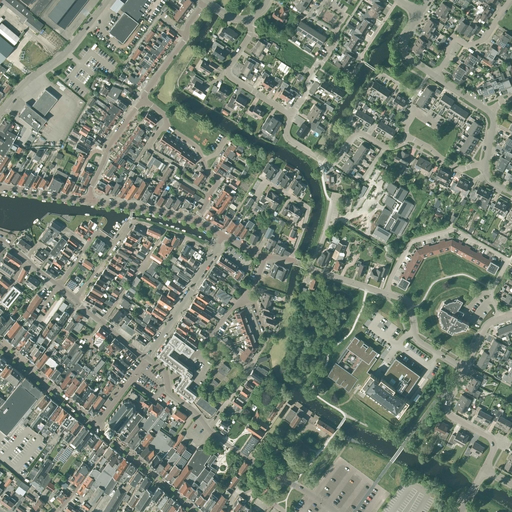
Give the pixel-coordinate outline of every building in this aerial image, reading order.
[(15,0),(2,0),(1,1),(21,17),(18,20),(23,24),(24,22),(37,32),(43,24),(31,14),(32,13),(15,0)] [(37,0),(34,4),(30,10),(37,16),(49,0),(37,0)] [(64,28),(86,0),(59,0),(48,15),(64,28)] [(114,0),(111,6),(114,8),(117,10),(124,1),(123,0),(114,0)] [(124,12),(136,21),(146,9),(142,6),(146,0),(126,0),(120,9),(124,12)] [(181,7),(187,12),(190,7),(181,0),(180,2),(183,4),(181,7)] [(303,11),(306,6),(296,0),(295,0),(294,2),(297,4),(296,7),(303,11)] [(372,7),(380,13),(383,8),(378,4),(380,1),(378,0),(373,0),(372,3),(374,4),(372,7)] [(442,3),(439,7),(447,13),(450,10),(452,12),(455,7),(448,2),(446,5),(442,3)] [(479,9),(482,11),(490,16),(493,11),(489,8),(490,6),(485,2),(483,6),(481,5),(479,9)] [(174,10),(183,17),(187,12),(181,7),(178,10),(173,6),(171,8),(174,10)] [(285,15),(288,10),(283,6),(280,11),(276,9),(272,16),(281,22),(286,15),(285,15)] [(364,14),(370,17),(371,14),(377,18),(380,13),(372,7),(370,10),(368,9),(364,14)] [(445,16),(447,13),(439,7),(436,12),(439,15),(438,18),(445,23),(448,18),(445,16)] [(183,17),(174,10),(172,11),(176,14),(173,17),(180,22),(183,17)] [(486,22),(490,16),(482,11),(480,14),(478,13),(475,18),(480,21),(482,19),(486,22)] [(123,43),(138,23),(136,21),(124,12),(108,32),(123,43)] [(361,23),(370,29),(373,24),(368,20),(370,17),(364,14),(361,19),(363,20),(361,23)] [(463,32),(464,33),(468,25),(463,22),(465,18),(462,16),(458,22),(460,23),(457,29),(463,33),(463,32)] [(429,19),(426,24),(435,30),(437,27),(439,28),(441,29),(444,25),(435,19),(433,21),(429,19)] [(299,35),(306,24),(301,21),(296,28),(299,30),(297,33),(299,35)] [(0,33),(13,45),(20,38),(1,22),(0,23),(0,33)] [(354,30),(359,34),(361,31),(366,34),(370,29),(361,23),(359,26),(357,25),(354,30)] [(306,35),(311,27),(306,24),(299,35),(302,36),(304,33),(306,35)] [(435,34),(433,33),(435,30),(426,24),(423,29),(426,31),(425,34),(434,40),(437,36),(435,35),(435,34)] [(469,26),(468,25),(464,33),(470,37),(474,31),(476,33),(480,27),(477,25),(475,29),(469,25),(469,26)] [(233,41),(237,34),(231,31),(231,30),(227,27),(225,30),(223,29),(219,35),(223,37),(224,36),(233,41)] [(309,41),(316,31),(311,27),(306,35),(309,36),(307,40),(309,41)] [(166,33),(172,37),(175,33),(170,29),(166,33)] [(354,30),(352,29),(349,33),(351,34),(351,35),(353,36),(351,39),(359,45),(362,40),(357,37),(359,34),(354,30)] [(317,41),(321,34),(316,31),(309,41),(312,43),(314,39),(317,41)] [(159,36),(163,39),(170,44),(173,40),(163,32),(161,34),(159,36)] [(499,38),(507,43),(508,40),(511,42),(511,41),(511,36),(509,34),(507,37),(506,36),(506,35),(504,34),(502,33),(499,38)] [(0,34),(0,62),(14,47),(0,34)] [(322,44),(326,37),(321,34),(317,41),(319,43),(317,46),(320,48),(322,44)] [(419,38),(416,43),(424,48),(426,45),(428,47),(432,42),(426,38),(424,41),(419,38)] [(503,50),(505,52),(508,47),(505,45),(507,43),(499,38),(496,43),(498,44),(497,44),(499,46),(500,45),(501,46),(500,48),(503,50)] [(170,44),(163,39),(161,42),(157,39),(156,41),(157,41),(166,49),(170,44)] [(359,45),(351,39),(349,43),(347,41),(343,46),(346,48),(349,50),(351,47),(356,50),(359,45)] [(258,40),(255,46),(263,50),(265,47),(268,49),(271,44),(265,40),(263,43),(258,40)] [(163,53),(166,49),(157,41),(155,44),(153,42),(151,44),(163,53)] [(221,59),(226,52),(220,49),(222,46),(215,41),(211,47),(215,49),(213,54),(221,59)] [(422,51),(424,48),(416,43),(412,48),(417,52),(416,54),(421,58),(425,53),(422,51)] [(160,58),(163,53),(156,48),(154,51),(147,45),(145,47),(153,53),(160,58)] [(261,53),(263,50),(255,46),(252,51),(256,54),(255,57),(261,61),(265,55),(261,53)] [(488,51),(495,55),(497,53),(500,55),(503,50),(500,48),(498,47),(496,49),(494,48),(495,48),(493,46),(492,47),(491,46),(488,51)] [(352,52),(349,50),(346,48),(343,53),(345,54),(343,58),(351,63),(355,58),(350,55),(352,52)] [(156,62),(160,58),(153,53),(151,56),(143,50),(142,52),(145,54),(149,57),(156,62)] [(490,59),(488,61),(494,65),(497,60),(493,58),(495,55),(488,51),(485,55),(486,56),(486,57),(488,58),(490,59)] [(472,54),(471,53),(468,58),(475,63),(478,64),(479,62),(480,62),(483,58),(478,54),(476,57),(474,56),(475,55),(473,54),(472,54)] [(153,67),(156,62),(149,57),(145,54),(144,57),(143,59),(153,67)] [(344,66),(348,68),(351,63),(343,58),(341,61),(337,58),(334,63),(336,64),(341,68),(342,66),(343,67),(344,66)] [(471,70),(473,72),(476,67),(473,65),(475,63),(468,58),(465,62),(466,63),(466,64),(468,65),(470,66),(468,68),(471,70)] [(149,71),(153,67),(143,59),(139,64),(143,66),(149,71)] [(247,60),(243,65),(251,70),(253,67),(256,69),(260,64),(253,60),(251,63),(247,60)] [(215,69),(217,66),(210,62),(208,65),(207,64),(203,61),(199,68),(208,74),(212,68),(215,69)] [(281,62),(277,67),(282,70),(281,70),(286,74),(290,68),(281,62)] [(250,73),(251,70),(243,65),(240,71),(245,73),(243,76),(250,80),(253,75),(250,73)] [(149,71),(143,66),(141,69),(137,66),(135,68),(139,71),(146,76),(149,71)] [(471,70),(468,68),(466,67),(464,69),(462,68),(463,67),(461,66),(460,67),(459,66),(456,70),(463,75),(465,73),(468,75),(471,70)] [(463,75),(456,70),(453,75),(454,76),(454,77),(456,78),(456,77),(458,78),(456,81),(461,84),(465,80),(464,79),(466,77),(463,75)] [(146,76),(139,71),(137,73),(134,71),(133,73),(136,75),(143,80),(146,76)] [(260,85),(265,88),(270,79),(267,77),(269,75),(264,72),(261,77),(264,79),(260,85)] [(121,73),(118,78),(123,81),(126,77),(121,73)] [(501,76),(506,88),(508,87),(508,88),(511,86),(508,78),(505,79),(503,73),(500,74),(501,76)] [(139,85),(143,80),(136,75),(134,78),(131,76),(129,79),(134,83),(135,82),(139,85)] [(194,76),(191,82),(194,84),(191,88),(194,90),(192,93),(198,96),(203,99),(206,95),(201,92),(204,87),(198,83),(201,80),(194,76)] [(273,81),(270,79),(265,88),(270,91),(273,85),(277,87),(281,80),(276,76),(273,81)] [(501,76),(493,79),(496,87),(498,86),(500,91),(504,89),(506,88),(501,76)] [(486,82),(485,83),(490,95),(492,94),(495,93),(493,88),(496,87),(493,79),(486,82)] [(328,83),(323,80),(320,86),(318,88),(318,89),(323,92),(328,83)] [(373,96),(375,93),(380,84),(375,81),(374,82),(372,80),(368,86),(371,88),(369,90),(372,91),(370,94),(373,96)] [(279,96),(283,99),(289,91),(286,89),(288,85),(283,81),(279,87),(283,89),(279,96)] [(0,90),(0,99),(4,94),(5,94),(12,86),(8,83),(2,92),(0,90)] [(333,87),(328,83),(323,92),(328,95),(329,93),(333,87)] [(490,95),(485,83),(483,84),(483,85),(479,86),(480,87),(477,88),(479,93),(482,92),(484,97),(488,96),(488,95),(490,95)] [(106,96),(111,89),(104,84),(99,92),(106,96)] [(380,84),(375,93),(380,96),(385,88),(380,84)] [(214,85),(211,90),(215,93),(214,95),(224,100),(226,97),(229,92),(220,86),(218,88),(216,87),(217,87),(214,85)] [(340,88),(335,85),(333,87),(329,93),(334,96),(340,88)] [(113,102),(116,97),(121,90),(113,86),(106,97),(113,102)] [(435,92),(427,87),(423,92),(431,98),(432,96),(434,93),(437,96),(439,93),(435,91),(435,92)] [(345,91),(340,88),(334,96),(340,100),(345,91)] [(385,88),(380,96),(385,99),(384,100),(387,102),(391,96),(388,94),(390,91),(385,88)] [(18,115),(37,131),(46,120),(47,120),(43,116),(57,99),(45,89),(31,107),(25,102),(25,103),(27,104),(18,115)] [(292,92),(289,91),(283,99),(288,102),(292,96),(295,98),(298,93),(293,90),(292,92)] [(431,98),(423,92),(420,98),(428,103),(431,99),(434,101),(435,99),(432,96),(431,98)] [(394,103),(397,105),(402,96),(398,94),(394,99),(392,97),(388,102),(393,106),(394,103)] [(449,97),(443,94),(438,102),(437,101),(435,105),(437,106),(439,103),(442,105),(443,105),(449,97)] [(242,108),(246,101),(238,95),(234,100),(231,98),(227,105),(233,109),(236,104),(242,108)] [(407,99),(402,96),(397,105),(400,106),(398,109),(403,112),(407,106),(404,105),(407,99)] [(127,105),(116,97),(113,102),(116,104),(123,110),(127,105)] [(454,101),(449,97),(443,105),(442,105),(440,108),(442,109),(445,106),(449,109),(453,103),(454,101)] [(428,103),(420,98),(416,103),(424,108),(423,109),(427,111),(428,109),(425,107),(428,103)] [(334,108),(325,102),(323,105),(332,111),(334,108)] [(114,108),(113,110),(119,115),(123,111),(112,103),(110,105),(114,108)] [(458,106),(453,103),(449,109),(447,111),(451,114),(449,117),(451,118),(454,115),(453,114),(458,106)] [(106,112),(116,119),(119,115),(113,110),(110,108),(109,108),(105,105),(103,108),(107,110),(106,112)] [(315,105),(311,111),(320,116),(322,112),(325,114),(328,109),(322,105),(320,108),(315,105)] [(353,117),(358,121),(365,109),(364,108),(362,112),(359,110),(361,106),(359,105),(357,109),(358,109),(353,117)] [(260,118),(263,112),(258,108),(255,106),(253,109),(250,107),(247,112),(253,116),(254,114),(260,118)] [(463,110),(458,106),(453,114),(454,115),(457,117),(454,120),(457,122),(459,119),(458,118),(463,110)] [(358,121),(363,124),(368,116),(364,113),(366,110),(365,109),(358,121)] [(468,113),(463,110),(458,118),(459,119),(462,121),(460,124),(462,125),(464,122),(463,121),(468,113)] [(108,117),(107,119),(113,124),(116,119),(106,112),(105,111),(103,113),(108,117)] [(317,120),(320,116),(311,111),(307,117),(312,120),(310,123),(316,127),(320,122),(317,120)] [(146,125),(153,115),(148,112),(143,118),(146,121),(144,124),(146,125)] [(153,115),(146,125),(148,127),(150,123),(153,126),(158,119),(153,115)] [(373,118),(368,116),(363,124),(369,127),(374,119),(375,120),(377,116),(375,115),(373,118)] [(103,123),(110,128),(113,124),(107,119),(103,117),(102,119),(105,121),(103,123)] [(273,134),(281,122),(272,117),(269,123),(265,121),(261,128),(265,130),(265,129),(273,134)] [(375,129),(380,132),(387,121),(386,120),(384,123),(381,121),(383,118),(381,117),(379,120),(380,121),(375,129)] [(475,120),(471,117),(470,119),(473,122),(471,125),(471,126),(479,131),(482,126),(474,121),(475,120)] [(5,118),(0,124),(0,125),(10,132),(10,131),(12,129),(11,127),(13,124),(12,124),(13,123),(5,118)] [(102,125),(100,128),(107,133),(110,128),(103,123),(100,121),(99,123),(102,125)] [(380,132),(386,136),(391,127),(386,125),(388,121),(387,121),(380,132)] [(314,131),(317,127),(310,123),(308,126),(303,123),(301,126),(301,127),(297,133),(304,138),(310,128),(314,131)] [(471,125),(468,123),(466,125),(470,127),(467,131),(470,133),(475,137),(475,136),(479,131),(471,126),(471,125)] [(0,125),(0,154),(3,156),(12,143),(17,135),(10,131),(10,132),(0,125)] [(107,133),(100,128),(97,125),(95,127),(99,130),(97,132),(104,137),(107,133)] [(142,134),(145,131),(138,126),(134,131),(141,136),(142,134)] [(82,127),(81,128),(79,132),(85,136),(88,132),(82,127)] [(395,130),(391,127),(386,136),(391,139),(396,131),(397,132),(399,128),(397,127),(395,130)] [(78,137),(80,134),(80,133),(73,129),(71,133),(78,137)] [(139,142),(141,140),(143,137),(141,136),(134,131),(131,136),(139,142)] [(475,137),(470,133),(468,138),(464,135),(463,138),(466,140),(467,139),(475,144),(479,139),(475,136),(475,137)] [(162,147),(168,138),(164,134),(159,141),(162,143),(160,146),(162,147)] [(83,142),(90,147),(93,142),(92,141),(86,138),(82,135),(79,139),(83,142)] [(103,142),(99,139),(96,137),(94,138),(88,135),(86,138),(92,141),(93,140),(99,146),(103,142)] [(68,142),(74,145),(77,140),(69,136),(68,139),(70,140),(68,142)] [(143,145),(139,142),(131,136),(127,141),(132,145),(133,144),(134,143),(141,148),(143,145)] [(168,138),(162,147),(163,149),(166,145),(169,148),(173,141),(168,138)] [(475,144),(467,139),(466,140),(464,143),(461,141),(459,143),(463,145),(463,144),(472,149),(475,144)] [(130,148),(132,145),(127,141),(124,145),(129,149),(132,152),(133,150),(130,148)] [(173,141),(169,148),(172,150),(170,153),(171,154),(178,144),(173,141)] [(236,145),(233,143),(231,142),(227,147),(233,151),(232,151),(239,155),(241,152),(234,148),(236,145)] [(511,146),(505,142),(504,144),(502,148),(507,150),(505,154),(506,154),(511,157),(511,152),(511,149),(511,146)] [(12,143),(3,156),(0,161),(0,174),(11,158),(18,146),(12,143)] [(79,151),(85,154),(88,150),(77,144),(74,148),(79,151)] [(178,144),(171,154),(173,155),(175,152),(178,154),(182,149),(183,148),(178,144)] [(362,144),(358,149),(369,157),(370,156),(367,153),(369,150),(372,152),(374,150),(370,148),(369,149),(362,144)] [(472,149),(463,144),(463,145),(461,148),(457,146),(456,148),(460,150),(460,149),(468,154),(472,149)] [(132,152),(129,149),(124,145),(121,150),(126,154),(128,151),(131,153),(130,154),(132,156),(131,158),(134,160),(137,155),(134,153),(132,152)] [(224,153),(229,156),(236,161),(237,159),(235,157),(230,154),(232,151),(233,151),(227,147),(224,153)] [(182,149),(178,154),(178,155),(181,158),(178,161),(180,162),(187,152),(182,149)] [(369,157),(358,149),(355,154),(366,162),(367,161),(363,159),(365,156),(369,158),(369,157)] [(125,156),(125,157),(124,156),(126,154),(121,150),(117,154),(126,161),(131,164),(133,162),(125,156)] [(145,162),(151,153),(146,151),(144,155),(143,154),(141,157),(142,158),(141,160),(145,162)] [(407,165),(411,158),(407,157),(408,154),(402,151),(401,153),(398,152),(395,158),(402,162),(401,163),(407,165)] [(187,152),(180,162),(182,163),(184,160),(186,161),(183,164),(185,166),(192,156),(187,152)] [(84,157),(85,155),(80,153),(79,155),(77,160),(82,162),(85,157),(84,157)] [(220,159),(230,165),(231,163),(227,160),(229,156),(224,153),(220,159)] [(17,172),(11,182),(16,184),(22,175),(20,173),(24,167),(24,168),(29,159),(31,157),(27,154),(18,169),(17,172)] [(126,161),(117,154),(113,159),(122,166),(126,161)] [(366,162),(355,154),(351,159),(357,164),(359,165),(362,161),(365,163),(366,162)] [(511,157),(506,154),(505,158),(501,156),(500,160),(499,162),(510,168),(511,165),(508,164),(510,161),(511,161),(511,157)] [(197,159),(192,156),(185,166),(187,167),(189,163),(192,166),(197,159)] [(421,170),(426,160),(420,157),(418,160),(415,159),(411,167),(415,169),(416,167),(421,170)] [(357,164),(351,159),(349,158),(345,163),(357,171),(358,170),(354,168),(357,164)] [(216,164),(226,171),(230,165),(220,159),(216,164)] [(10,160),(6,166),(0,175),(0,180),(2,182),(7,174),(4,172),(8,167),(9,167),(12,162),(10,160)] [(426,160),(421,170),(425,172),(424,174),(429,177),(434,168),(430,167),(432,163),(426,160)] [(121,166),(114,162),(113,164),(111,163),(104,173),(110,177),(117,167),(119,168),(121,166)] [(268,162),(263,171),(266,173),(265,176),(271,179),(277,170),(271,166),(272,165),(268,162)] [(509,170),(510,168),(499,162),(498,163),(496,167),(504,171),(506,168),(509,170)] [(165,171),(170,174),(173,169),(171,168),(172,167),(176,169),(177,167),(173,164),(173,165),(170,163),(165,171)] [(356,172),(357,171),(345,163),(342,168),(350,174),(349,175),(353,177),(354,175),(351,173),(353,170),(356,172)] [(227,177),(230,173),(226,171),(216,164),(213,170),(226,179),(227,177)] [(399,177),(403,179),(409,168),(405,166),(399,177)] [(30,186),(31,185),(37,174),(41,168),(38,167),(33,173),(31,172),(27,179),(24,184),(24,185),(30,187),(30,186)] [(10,183),(17,172),(18,169),(16,168),(15,171),(11,169),(4,181),(10,183)] [(24,184),(27,179),(24,177),(29,169),(27,168),(22,176),(17,184),(23,186),(24,184)] [(79,183),(81,183),(86,185),(92,172),(84,168),(79,178),(81,179),(79,183)] [(438,177),(441,179),(445,170),(440,168),(438,173),(434,171),(431,178),(436,181),(438,177)] [(68,175),(57,169),(55,172),(66,178),(68,175)] [(282,171),(277,179),(281,182),(279,184),(286,188),(291,178),(286,175),(288,171),(285,169),(284,172),(282,171)] [(334,170),(333,171),(331,174),(326,174),(327,182),(329,182),(329,184),(330,185),(333,185),(334,184),(334,179),(337,179),(340,174),(334,170)] [(450,173),(445,170),(441,179),(443,180),(442,184),(447,187),(451,180),(447,178),(450,173)] [(40,176),(37,174),(31,185),(30,186),(37,189),(38,186),(45,174),(46,173),(43,171),(40,176)] [(165,171),(161,179),(165,181),(170,174),(165,171)] [(195,173),(193,174),(203,181),(207,176),(200,172),(198,175),(195,173)] [(48,175),(45,174),(38,186),(44,189),(49,181),(45,179),(48,175)] [(200,186),(203,181),(193,174),(192,176),(195,178),(193,182),(200,186)] [(53,188),(59,192),(64,182),(53,177),(47,188),(52,190),(53,188)] [(128,177),(125,182),(122,186),(129,189),(134,181),(128,177)] [(228,185),(235,189),(241,180),(238,178),(235,183),(231,181),(228,185)] [(457,188),(460,189),(465,181),(460,178),(457,183),(453,182),(450,188),(456,191),(457,188)] [(68,179),(61,190),(68,193),(74,182),(68,179)] [(153,191),(159,194),(162,189),(161,188),(165,181),(161,179),(153,191)] [(299,182),(299,181),(295,179),(290,187),(294,190),(292,192),(299,196),(305,186),(299,182)] [(107,185),(99,180),(97,183),(94,189),(101,193),(102,192),(108,194),(113,186),(108,183),(107,185)] [(139,200),(148,183),(143,180),(133,196),(139,200)] [(134,192),(135,192),(138,187),(140,183),(135,181),(133,184),(124,197),(129,199),(134,192)] [(469,183),(465,181),(460,189),(463,191),(461,193),(466,196),(470,190),(467,189),(469,183)] [(115,196),(121,185),(116,182),(110,193),(115,196)] [(404,217),(412,204),(405,199),(404,201),(402,200),(407,191),(400,187),(399,188),(396,187),(397,186),(390,182),(386,189),(388,190),(389,191),(388,193),(389,194),(384,202),(387,204),(385,207),(387,208),(383,214),(382,213),(375,224),(377,226),(374,232),(387,240),(391,233),(390,232),(391,230),(398,234),(405,221),(401,218),(402,216),(404,217)] [(81,183),(80,185),(76,194),(81,195),(86,185),(81,183)] [(71,193),(76,194),(80,185),(76,184),(71,193)] [(223,187),(221,190),(227,194),(232,187),(226,184),(223,188),(223,187)] [(184,185),(181,190),(187,194),(190,189),(184,185)] [(165,190),(156,203),(162,207),(166,199),(163,197),(170,187),(167,186),(165,190)] [(364,186),(358,196),(361,197),(367,188),(364,186)] [(477,197),(480,198),(484,189),(479,186),(476,192),(473,190),(469,197),(474,200),(477,197)] [(151,189),(148,187),(141,199),(146,202),(154,189),(152,187),(151,189)] [(490,192),(484,189),(480,198),(482,200),(481,204),(482,205),(481,206),(486,209),(489,204),(488,204),(490,200),(487,198),(490,192)] [(220,193),(219,194),(224,198),(227,194),(221,190),(219,192),(220,193)] [(156,199),(159,194),(153,191),(147,202),(154,205),(157,200),(156,199)] [(270,201),(274,194),(271,192),(271,193),(268,191),(265,196),(263,195),(263,194),(259,201),(264,203),(266,199),(270,201)] [(229,202),(232,204),(237,196),(230,192),(225,199),(229,202)] [(165,205),(170,208),(175,200),(177,197),(172,194),(171,195),(170,196),(165,205)] [(274,194),(270,201),(273,204),(271,207),(276,210),(279,204),(276,203),(279,198),(277,197),(278,196),(274,194)] [(177,210),(185,198),(182,197),(180,200),(178,198),(172,207),(177,210)] [(191,198),(190,201),(186,199),(181,208),(189,213),(192,208),(193,208),(195,205),(194,204),(196,201),(194,200),(191,198)] [(229,202),(225,199),(216,212),(220,214),(229,202)] [(495,208),(498,210),(503,201),(498,199),(495,204),(492,202),(489,208),(494,211),(495,208)] [(507,204),(503,201),(498,210),(501,211),(499,214),(505,217),(508,211),(505,209),(507,204)] [(216,210),(219,206),(213,202),(211,204),(212,205),(211,206),(216,210)] [(291,215),(296,207),(292,205),(290,204),(287,209),(284,208),(281,213),(285,216),(287,212),(291,215)] [(296,207),(291,215),(295,217),(293,220),(297,223),(301,218),(298,216),(301,211),(299,210),(299,209),(296,207)] [(209,221),(213,214),(214,214),(214,213),(209,210),(209,211),(204,218),(209,221)] [(209,221),(219,226),(224,228),(230,218),(226,215),(225,215),(224,214),(221,219),(213,214),(209,221)] [(232,220),(226,229),(232,233),(241,219),(235,215),(232,220)] [(360,230),(363,224),(349,216),(346,222),(360,230)] [(53,222),(52,221),(51,223),(50,225),(49,226),(58,233),(63,226),(55,220),(53,222)] [(90,220),(86,225),(91,228),(94,222),(90,220)] [(238,236),(247,222),(244,220),(242,223),(240,222),(233,233),(238,236)] [(247,222),(238,236),(243,239),(249,229),(250,230),(254,223),(249,220),(247,222)] [(79,227),(88,232),(91,228),(86,225),(82,222),(79,227)] [(135,225),(132,231),(139,235),(142,237),(143,237),(146,238),(147,237),(143,235),(146,231),(143,229),(142,230),(135,225)] [(44,232),(53,239),(55,236),(51,234),(53,231),(48,227),(44,232)] [(74,232),(82,237),(85,232),(78,227),(74,232)] [(156,237),(158,238),(161,232),(150,227),(148,228),(146,232),(153,235),(156,237)] [(248,241),(255,244),(258,235),(254,233),(256,229),(252,228),(250,233),(251,233),(248,241)] [(131,231),(127,237),(140,244),(141,241),(137,239),(139,236),(131,231)] [(51,241),(53,239),(44,232),(40,238),(46,242),(48,239),(51,241)] [(269,237),(264,247),(271,250),(276,240),(272,239),(274,235),(271,234),(269,237)] [(499,234),(495,242),(505,246),(508,238),(499,234)] [(21,247),(29,237),(27,235),(25,237),(24,237),(23,237),(21,239),(21,238),(16,244),(21,247)] [(175,235),(171,242),(170,244),(177,247),(182,239),(175,235)] [(171,239),(165,236),(162,242),(163,242),(157,251),(166,258),(173,246),(168,244),(171,239)] [(29,237),(21,247),(26,251),(30,246),(28,244),(32,239),(29,237)] [(55,257),(57,253),(59,251),(61,249),(63,246),(66,242),(67,241),(66,241),(61,237),(49,252),(50,253),(55,257)] [(70,237),(67,241),(70,244),(75,247),(78,243),(73,240),(73,239),(70,237)] [(134,241),(127,237),(123,243),(135,249),(136,246),(135,246),(137,243),(134,241)] [(100,241),(96,238),(92,245),(96,248),(95,249),(99,251),(99,250),(103,253),(108,246),(104,243),(101,240),(100,241)] [(423,258),(436,254),(451,249),(495,274),(499,265),(494,262),(494,261),(492,259),(489,258),(488,260),(482,256),(482,254),(477,251),(476,253),(469,249),(470,248),(465,245),(464,246),(461,244),(462,243),(459,241),(458,243),(452,240),(445,241),(445,240),(439,241),(439,243),(429,246),(429,244),(423,246),(423,248),(417,250),(413,256),(412,255),(410,258),(412,259),(410,262),(408,261),(406,266),(407,267),(403,274),(402,273),(399,278),(400,279),(397,285),(406,289),(423,258)] [(75,248),(66,242),(63,246),(72,252),(75,248)] [(339,242),(336,249),(332,257),(338,259),(334,268),(340,271),(344,263),(341,262),(344,257),(339,255),(340,251),(343,253),(346,245),(339,242)] [(123,243),(120,248),(131,253),(133,248),(123,243)] [(195,251),(190,248),(191,247),(186,244),(181,253),(186,255),(187,253),(192,256),(200,261),(204,256),(203,255),(205,252),(200,249),(198,252),(195,251)] [(139,250),(145,254),(146,254),(149,249),(142,245),(139,250)] [(59,251),(68,257),(72,252),(66,249),(64,248),(62,250),(61,249),(59,251)] [(124,258),(130,262),(132,259),(128,257),(129,254),(119,248),(116,253),(124,258)] [(32,257),(40,263),(47,254),(48,255),(50,253),(49,252),(44,249),(43,251),(41,250),(40,251),(37,250),(32,257)] [(142,259),(145,254),(139,250),(136,255),(142,259)] [(326,254),(323,253),(318,262),(325,265),(326,261),(329,262),(333,253),(327,250),(326,254)] [(68,257),(59,251),(57,253),(59,255),(57,257),(64,262),(68,257)] [(22,262),(7,252),(4,256),(19,266),(22,262)] [(124,258),(116,253),(112,258),(122,263),(122,264),(123,265),(122,265),(125,266),(127,262),(123,260),(124,258)] [(187,262),(191,264),(196,268),(200,261),(192,256),(187,253),(186,255),(181,253),(179,256),(182,259),(187,262)] [(221,255),(218,259),(216,263),(229,271),(233,274),(237,267),(238,266),(221,255)] [(154,259),(160,265),(163,261),(157,256),(154,259)] [(187,262),(182,259),(179,256),(176,261),(180,263),(183,265),(188,268),(189,267),(186,264),(187,262)] [(52,262),(60,268),(64,263),(57,258),(56,259),(55,258),(52,262)] [(109,263),(119,270),(122,265),(123,265),(122,264),(112,258),(109,263)] [(9,280),(10,278),(17,269),(3,259),(0,263),(0,270),(5,274),(4,276),(9,280)] [(93,264),(85,259),(82,264),(90,269),(93,264)] [(363,275),(367,266),(361,264),(362,262),(358,260),(356,266),(359,267),(357,273),(363,275)] [(55,265),(52,263),(49,267),(48,266),(45,271),(55,278),(58,273),(60,269),(55,265)] [(109,263),(105,269),(111,272),(116,276),(118,273),(124,276),(125,274),(119,270),(109,263)] [(280,266),(274,263),(270,275),(284,280),(288,269),(282,266),(282,267),(280,266)] [(183,271),(180,269),(173,264),(171,267),(172,269),(174,270),(176,270),(178,272),(176,274),(187,281),(190,276),(183,271)] [(180,269),(183,271),(190,276),(193,272),(183,265),(180,269)] [(222,271),(214,266),(209,272),(222,280),(227,273),(223,270),(222,271)] [(382,271),(377,269),(376,271),(371,270),(369,275),(374,277),(374,279),(381,281),(383,276),(386,277),(389,268),(383,266),(382,271)] [(228,272),(233,276),(239,280),(245,273),(241,270),(237,267),(233,274),(229,271),(228,272)] [(17,280),(21,283),(26,274),(27,271),(23,268),(17,280)] [(111,272),(105,269),(101,274),(108,278),(112,281),(116,275),(114,275),(111,272)] [(161,282),(157,279),(154,277),(150,275),(146,272),(145,271),(143,274),(143,273),(140,277),(154,287),(157,284),(159,285),(161,282)] [(0,283),(3,286),(6,288),(11,282),(9,280),(4,276),(0,272),(0,283)] [(205,279),(214,284),(216,281),(218,283),(220,280),(209,273),(205,279)] [(26,274),(21,283),(22,284),(25,286),(26,284),(34,289),(39,281),(35,278),(34,279),(29,275),(28,276),(26,274)] [(183,288),(186,283),(173,274),(172,276),(177,280),(175,282),(183,288)] [(100,275),(97,279),(101,282),(105,284),(107,285),(110,281),(100,275)] [(74,279),(70,277),(65,285),(71,289),(71,290),(73,289),(78,282),(80,279),(76,276),(74,279)] [(140,278),(136,276),(131,283),(135,286),(140,278)] [(313,290),(317,280),(312,278),(310,283),(309,286),(309,289),(313,290)] [(104,291),(107,285),(105,284),(101,282),(97,279),(94,284),(104,291)] [(214,284),(205,279),(199,288),(206,293),(208,294),(209,294),(211,292),(211,290),(208,289),(210,286),(214,289),(216,286),(214,284)] [(178,294),(182,288),(170,280),(167,286),(178,294)] [(138,289),(131,284),(128,289),(135,294),(138,289)] [(0,308),(18,287),(15,285),(10,290),(9,290),(1,301),(0,301),(0,308)] [(104,291),(93,285),(90,290),(101,296),(104,291)] [(231,286),(227,293),(231,296),(235,289),(231,286)] [(18,287),(0,308),(0,315),(21,290),(18,287)] [(225,304),(226,303),(231,296),(227,293),(224,291),(220,288),(215,295),(219,298),(220,297),(224,301),(223,303),(225,304)] [(119,292),(114,289),(111,294),(116,297),(119,292)] [(86,296),(101,304),(103,301),(109,305),(111,303),(90,290),(86,296)] [(134,294),(128,290),(124,296),(130,300),(134,294)] [(174,301),(177,296),(170,290),(167,293),(164,291),(163,293),(174,301)] [(206,297),(199,292),(195,297),(206,304),(208,301),(209,302),(211,299),(206,296),(206,297)] [(261,297),(274,301),(274,300),(276,300),(276,297),(276,296),(274,295),(264,292),(263,295),(262,295),(261,297)] [(29,316),(32,311),(42,297),(37,293),(30,303),(26,309),(27,309),(22,315),(27,319),(29,316)] [(113,303),(114,301),(115,300),(114,300),(116,298),(109,294),(107,296),(110,297),(108,301),(111,303),(113,303)] [(157,301),(169,308),(174,301),(161,294),(157,301)] [(511,295),(508,294),(506,298),(502,296),(500,301),(504,303),(505,301),(511,304),(511,295)] [(101,304),(86,296),(83,301),(93,307),(92,309),(95,311),(95,310),(96,308),(101,310),(104,305),(101,304)] [(195,297),(192,303),(203,310),(206,304),(195,297)] [(274,302),(274,301),(261,297),(261,299),(262,299),(261,302),(270,305),(272,302),(274,302)] [(466,328),(469,323),(463,319),(462,320),(461,319),(462,317),(460,315),(461,314),(462,315),(463,313),(458,310),(459,308),(463,301),(457,298),(456,301),(454,301),(448,302),(448,303),(447,304),(444,302),(438,313),(441,314),(441,316),(440,316),(442,322),(443,322),(443,324),(442,326),(453,332),(454,330),(456,329),(456,330),(462,328),(464,327),(466,328)] [(152,307),(152,306),(165,315),(169,309),(158,302),(155,305),(154,304),(153,304),(150,302),(150,301),(147,299),(145,302),(152,307)] [(271,306),(270,305),(261,302),(259,308),(263,310),(269,311),(271,306)] [(211,316),(210,315),(211,312),(206,308),(204,311),(192,303),(188,308),(208,321),(211,316)] [(226,310),(220,306),(217,310),(224,314),(226,310)] [(147,312),(150,314),(161,321),(165,315),(154,308),(152,311),(147,308),(145,311),(147,312)] [(112,318),(118,323),(122,317),(124,319),(128,313),(123,309),(121,312),(118,310),(112,318)] [(273,313),(269,311),(263,310),(261,315),(266,317),(271,319),(273,313)] [(57,321),(61,324),(68,314),(64,311),(61,316),(59,314),(57,318),(58,319),(57,321)] [(196,318),(186,311),(183,317),(193,323),(195,320),(204,326),(207,322),(197,315),(196,318)] [(85,321),(87,318),(83,316),(76,312),(73,317),(79,321),(81,318),(85,321)] [(161,321),(150,314),(147,312),(142,320),(147,323),(151,326),(150,327),(155,330),(161,321)] [(231,319),(232,321),(241,318),(239,312),(234,313),(236,318),(233,319),(233,318),(231,319)] [(0,333),(2,335),(16,318),(11,313),(9,315),(6,319),(0,326),(0,333)] [(5,318),(1,315),(0,315),(0,326),(6,319),(9,315),(8,314),(5,318)] [(26,320),(21,315),(4,336),(10,342),(13,338),(26,320)] [(13,338),(10,342),(15,346),(27,329),(34,319),(29,316),(27,319),(26,320),(13,338)] [(144,328),(152,334),(154,331),(136,317),(135,319),(135,320),(144,327),(144,328)] [(183,317),(179,322),(189,329),(189,330),(192,332),(193,330),(190,327),(192,323),(183,317)] [(276,321),(271,319),(266,317),(264,323),(274,327),(276,321)] [(69,322),(65,328),(63,327),(61,330),(66,334),(68,331),(69,332),(72,328),(78,332),(83,325),(72,318),(69,322)] [(54,323),(50,321),(42,333),(46,336),(54,323)] [(61,324),(57,321),(49,333),(49,334),(53,336),(61,325),(61,324)] [(237,331),(249,327),(248,322),(239,325),(240,328),(236,329),(237,331)] [(15,347),(19,350),(33,330),(35,329),(37,325),(33,323),(28,330),(23,337),(15,347)] [(39,332),(44,326),(39,323),(37,325),(35,329),(39,332)] [(194,340),(195,338),(190,335),(187,333),(189,330),(189,329),(179,323),(176,328),(194,340)] [(134,329),(148,340),(152,335),(137,324),(134,329)] [(508,335),(504,326),(497,329),(501,338),(505,336),(507,340),(509,339),(508,335)] [(108,333),(100,327),(95,333),(99,336),(93,343),(98,347),(105,338),(104,337),(108,333)] [(204,332),(198,327),(197,329),(198,330),(196,332),(204,338),(207,334),(209,331),(206,329),(204,332)] [(243,335),(244,335),(251,332),(249,327),(237,331),(232,333),(233,335),(238,334),(242,332),(243,335)] [(35,330),(35,331),(33,330),(19,350),(24,354),(34,340),(31,338),(37,331),(35,330)] [(168,353),(174,345),(176,346),(175,348),(180,352),(182,351),(188,356),(197,345),(188,338),(186,340),(184,338),(185,336),(177,330),(175,330),(168,340),(166,339),(157,352),(158,353),(156,355),(166,362),(165,363),(178,373),(184,365),(168,353)] [(241,341),(245,340),(254,337),(252,332),(251,332),(244,335),(245,338),(240,339),(241,341)] [(44,339),(30,359),(34,363),(53,336),(49,334),(45,340),(44,339)] [(71,344),(75,339),(69,334),(65,339),(66,340),(62,345),(66,348),(70,343),(71,344)] [(139,334),(135,339),(144,345),(148,340),(139,334)] [(25,355),(30,359),(44,339),(43,339),(44,338),(40,335),(25,355)] [(378,352),(355,335),(346,347),(336,362),(335,362),(326,374),(349,391),(353,386),(355,388),(359,383),(362,386),(361,387),(362,388),(398,414),(399,415),(410,401),(404,397),(420,374),(396,357),(385,372),(382,376),(380,379),(371,373),(370,374),(367,372),(377,358),(374,356),(378,352)] [(62,339),(59,337),(57,336),(54,340),(45,352),(36,364),(40,368),(55,349),(59,344),(58,344),(62,339)] [(245,340),(247,345),(248,345),(256,342),(254,337),(245,340)] [(115,338),(110,343),(120,351),(123,348),(126,351),(123,355),(132,362),(136,356),(128,349),(124,346),(115,338)] [(80,345),(54,381),(58,385),(71,368),(71,367),(73,364),(72,363),(73,362),(74,363),(88,343),(84,340),(80,345)] [(494,340),(490,346),(499,350),(501,346),(504,348),(505,346),(494,340)] [(106,343),(104,341),(98,348),(100,350),(106,343)] [(48,376),(54,381),(80,345),(75,342),(69,350),(70,351),(66,356),(65,354),(60,360),(61,360),(48,376)] [(98,347),(93,343),(92,346),(94,348),(92,350),(89,349),(88,356),(91,356),(92,351),(94,352),(96,349),(98,347)] [(113,353),(116,349),(110,345),(104,352),(109,356),(112,352),(113,353)] [(252,356),(254,351),(248,347),(247,346),(244,351),(252,356)] [(492,355),(490,357),(494,359),(497,353),(501,355),(502,352),(499,350),(490,346),(487,353),(492,355)] [(248,362),(252,356),(244,351),(238,347),(237,349),(239,351),(240,350),(242,352),(239,356),(248,362)] [(45,372),(52,364),(55,360),(51,357),(52,356),(52,357),(58,350),(56,348),(55,349),(40,368),(45,372)] [(488,361),(490,357),(492,355),(487,353),(484,351),(480,357),(488,361)] [(128,368),(132,362),(123,356),(121,358),(117,356),(115,358),(128,368)] [(91,382),(91,381),(97,373),(99,370),(103,373),(104,370),(101,368),(106,361),(101,357),(94,365),(95,366),(71,396),(76,400),(89,383),(91,384),(93,381),(92,381),(91,382)] [(492,363),(488,361),(480,357),(477,364),(485,368),(487,364),(491,366),(492,363)] [(110,364),(114,367),(122,374),(126,369),(114,360),(110,364)] [(52,364),(45,372),(48,376),(58,363),(56,362),(54,364),(55,364),(54,365),(52,364)] [(71,382),(83,367),(77,362),(59,385),(64,390),(70,382),(71,382)] [(0,382),(12,367),(8,363),(0,373),(0,382)] [(224,375),(230,368),(223,363),(217,370),(224,375)] [(10,381),(18,371),(12,367),(1,382),(4,385),(8,380),(7,380),(7,379),(10,381)] [(65,390),(70,395),(77,385),(78,385),(84,378),(89,372),(83,367),(71,382),(65,390)] [(122,374),(114,367),(111,370),(119,378),(122,374)] [(190,402),(196,394),(185,386),(191,378),(189,376),(192,372),(187,368),(187,367),(181,375),(172,387),(181,394),(180,395),(190,402)] [(259,374),(253,370),(249,374),(260,382),(265,374),(266,374),(268,371),(262,368),(260,371),(259,374)] [(18,371),(10,381),(13,383),(11,385),(10,384),(5,390),(9,393),(15,385),(16,385),(23,375),(19,372),(18,371)] [(115,384),(119,378),(110,371),(106,376),(115,384)] [(511,380),(511,372),(510,372),(508,375),(504,374),(502,378),(508,382),(509,379),(511,380)] [(471,376),(468,381),(478,386),(479,383),(483,385),(486,379),(479,375),(477,379),(471,376)] [(0,429),(6,435),(14,426),(43,392),(25,377),(5,401),(0,397),(0,429)] [(105,386),(111,390),(115,384),(109,380),(105,386)] [(245,387),(244,388),(250,392),(252,394),(255,390),(252,388),(253,386),(247,381),(244,386),(245,387)] [(476,389),(478,386),(468,381),(465,387),(471,390),(469,393),(477,397),(479,391),(476,389)] [(82,405),(87,409),(97,395),(93,392),(94,391),(95,392),(98,388),(101,384),(99,382),(82,405)] [(77,401),(82,405),(93,389),(89,385),(77,401)] [(101,389),(108,394),(111,390),(105,386),(104,388),(103,387),(101,389)] [(244,388),(243,387),(240,392),(242,393),(240,396),(238,395),(236,398),(242,403),(244,400),(245,401),(248,397),(247,396),(250,392),(244,388)] [(108,394),(101,389),(100,391),(98,394),(99,395),(88,410),(93,414),(105,398),(104,398),(108,394)] [(148,408),(152,403),(147,399),(143,396),(140,400),(136,397),(138,393),(132,389),(127,395),(144,407),(145,405),(148,408)] [(286,397),(280,392),(279,393),(280,393),(273,403),(279,407),(286,397)] [(42,408),(50,398),(45,394),(34,408),(35,410),(36,408),(40,411),(42,408)] [(462,394),(458,401),(468,406),(470,401),(472,402),(475,398),(467,394),(466,397),(462,394)] [(195,402),(212,415),(217,408),(200,395),(195,402)] [(46,419),(52,412),(58,404),(51,398),(43,409),(40,411),(38,414),(29,427),(38,433),(41,429),(41,428),(47,420),(46,419)] [(238,406),(237,407),(235,409),(240,412),(242,409),(240,408),(243,404),(234,398),(232,402),(238,406)] [(124,440),(143,415),(142,415),(138,412),(136,414),(134,413),(136,411),(135,404),(129,400),(124,400),(122,401),(107,420),(108,421),(107,421),(108,422),(104,427),(110,431),(114,426),(120,431),(122,432),(118,436),(120,437),(124,440)] [(466,410),(468,406),(458,401),(455,407),(467,413),(468,411),(466,410)] [(151,414),(127,443),(134,449),(149,432),(152,434),(169,412),(162,407),(162,406),(157,402),(155,405),(152,403),(147,411),(151,414)] [(50,418),(54,420),(62,407),(60,405),(50,418)] [(271,406),(268,411),(264,416),(270,420),(277,411),(271,406)] [(475,419),(481,422),(486,412),(482,410),(483,408),(478,406),(474,414),(477,415),(475,419)] [(52,433),(67,411),(62,407),(54,420),(51,424),(47,420),(41,428),(41,429),(43,431),(41,434),(45,437),(50,432),(51,432),(52,433)] [(176,419),(181,412),(176,408),(171,415),(176,419)] [(299,429),(306,420),(300,415),(303,411),(300,408),(296,413),(290,409),(284,418),(290,422),(289,423),(293,425),(294,425),(299,429)] [(490,415),(486,412),(481,422),(487,426),(492,415),(495,417),(499,410),(493,408),(490,415)] [(503,413),(499,410),(493,420),(496,422),(494,425),(501,428),(506,419),(501,416),(503,413)] [(124,440),(127,443),(151,414),(147,411),(143,415),(124,440)] [(257,411),(252,418),(258,422),(263,415),(257,411)] [(181,412),(176,419),(182,422),(186,415),(181,412)] [(61,436),(59,435),(71,420),(74,417),(69,413),(66,416),(56,432),(55,431),(48,441),(49,442),(47,445),(51,447),(53,445),(55,446),(61,436)] [(77,419),(74,417),(59,435),(61,436),(63,437),(74,423),(77,419)] [(223,420),(222,419),(219,424),(225,428),(229,424),(227,422),(228,420),(225,417),(223,420)] [(77,419),(63,437),(68,441),(74,434),(74,433),(82,423),(77,419)] [(318,419),(314,424),(331,435),(334,430),(318,419)] [(510,421),(506,419),(501,428),(507,432),(508,428),(511,430),(511,428),(511,419),(510,421)] [(263,430),(264,430),(267,425),(261,420),(258,426),(263,430)] [(446,431),(449,425),(439,420),(435,427),(442,431),(440,437),(445,440),(449,433),(446,431)] [(245,428),(253,433),(252,434),(251,434),(240,450),(247,455),(258,439),(258,438),(259,437),(263,431),(263,430),(258,426),(257,427),(249,422),(245,428)] [(54,458),(52,461),(54,462),(56,460),(57,460),(58,458),(63,462),(89,429),(83,425),(65,449),(63,447),(54,458)] [(75,448),(79,451),(94,433),(89,429),(75,448)] [(464,444),(469,436),(465,434),(464,435),(458,431),(455,436),(452,434),(449,441),(455,444),(457,440),(464,444)] [(149,432),(134,449),(139,453),(152,439),(149,437),(152,434),(149,432)] [(93,447),(100,438),(94,433),(83,448),(86,450),(88,447),(91,450),(93,447)] [(184,435),(180,433),(172,446),(175,448),(184,435)] [(100,438),(93,447),(95,448),(94,450),(93,449),(88,456),(91,458),(104,441),(100,438)] [(154,447),(155,448),(158,444),(152,439),(141,452),(140,454),(144,458),(153,448),(154,447)] [(107,444),(104,441),(91,458),(88,462),(92,463),(94,460),(95,461),(107,444)] [(174,454),(173,453),(158,471),(163,476),(180,455),(179,454),(180,452),(181,453),(181,452),(186,446),(180,442),(176,449),(177,450),(174,454)] [(480,455),(484,448),(478,445),(478,444),(474,442),(471,448),(468,447),(465,453),(469,455),(471,451),(480,455)] [(149,463),(154,468),(169,449),(164,445),(149,463)] [(99,460),(103,463),(113,449),(109,446),(99,460)] [(158,471),(173,453),(176,449),(172,446),(169,449),(154,468),(158,471)] [(153,448),(144,458),(149,462),(157,452),(153,448)] [(191,452),(186,448),(182,452),(181,454),(165,477),(170,482),(181,468),(187,459),(191,452)] [(211,454),(207,452),(201,448),(196,449),(187,464),(172,484),(178,489),(184,481),(200,460),(205,463),(206,461),(211,454)] [(346,458),(359,469),(366,460),(362,456),(358,461),(350,455),(354,450),(351,448),(348,452),(347,451),(345,453),(343,451),(340,454),(343,457),(341,458),(344,460),(346,458)] [(116,451),(113,449),(103,463),(103,464),(104,463),(106,464),(107,462),(107,461),(108,459),(109,461),(116,451)] [(361,453),(368,458),(370,455),(363,450),(361,453)] [(123,457),(116,451),(92,484),(97,487),(98,486),(103,489),(112,476),(116,471),(115,470),(120,462),(123,457)] [(211,469),(212,467),(210,465),(217,456),(213,454),(212,455),(211,454),(206,461),(208,463),(206,465),(211,469)] [(370,478),(376,466),(373,464),(376,459),(371,456),(369,460),(367,459),(365,463),(366,463),(362,472),(367,475),(366,476),(370,478)] [(54,462),(52,461),(47,458),(33,479),(45,487),(53,475),(48,472),(54,462)] [(103,489),(102,491),(108,495),(118,480),(122,474),(130,462),(124,458),(116,470),(112,476),(103,489)] [(374,463),(378,466),(374,470),(378,473),(385,465),(378,459),(374,463)] [(184,494),(204,467),(206,465),(204,464),(205,463),(200,460),(184,481),(178,489),(184,494)] [(249,464),(244,461),(242,464),(240,462),(238,466),(240,467),(237,472),(241,475),(249,464)] [(77,469),(85,475),(89,469),(87,465),(83,462),(77,469)] [(127,481),(136,467),(130,463),(118,480),(122,483),(125,480),(127,481)] [(209,471),(204,467),(184,494),(189,498),(199,485),(209,471)] [(211,469),(209,471),(189,498),(193,501),(208,483),(207,483),(217,470),(212,467),(211,469)] [(128,482),(132,484),(135,486),(144,474),(138,468),(128,482)] [(85,475),(77,469),(72,476),(70,475),(64,484),(65,486),(69,480),(77,486),(85,475)] [(100,472),(96,469),(92,469),(88,475),(95,480),(100,472)] [(239,478),(234,474),(227,485),(232,488),(239,478)] [(88,475),(86,479),(92,484),(95,480),(88,475)] [(140,497),(146,488),(151,480),(146,475),(134,494),(135,494),(140,497)] [(212,478),(208,483),(193,501),(200,507),(218,482),(212,478)] [(86,479),(83,483),(89,487),(92,484),(86,479)] [(55,486),(49,482),(47,484),(45,487),(52,492),(55,486)] [(130,496),(126,493),(126,492),(127,492),(132,484),(128,482),(125,487),(123,485),(121,488),(119,486),(102,511),(113,511),(122,499),(126,502),(130,496)] [(89,488),(87,486),(83,483),(77,491),(81,494),(80,496),(82,497),(89,488)] [(58,489),(60,486),(58,484),(52,492),(55,494),(58,496),(56,498),(62,503),(68,496),(62,490),(60,491),(58,489)] [(103,489),(98,486),(97,487),(88,500),(93,504),(102,491),(103,489)] [(153,493),(149,500),(150,501),(148,504),(151,506),(155,501),(163,490),(158,486),(153,493)] [(146,488),(140,497),(135,504),(135,509),(139,511),(143,509),(149,500),(153,493),(146,488)] [(215,488),(200,507),(205,511),(217,496),(215,494),(218,490),(215,488)] [(277,500),(280,501),(286,490),(283,488),(277,500)] [(25,491),(22,489),(16,497),(19,499),(25,491)] [(221,494),(209,511),(218,511),(231,493),(227,490),(223,495),(221,494)] [(164,491),(163,493),(155,503),(159,505),(158,507),(159,508),(169,495),(164,491)] [(140,497),(135,494),(128,504),(130,505),(133,507),(133,508),(135,504),(140,497)] [(0,501),(4,504),(8,499),(3,495),(0,499),(0,501)] [(238,511),(243,505),(242,505),(243,504),(242,504),(245,500),(239,495),(234,502),(234,507),(230,511),(238,511)] [(293,510),(296,511),(306,498),(302,495),(293,510)] [(166,511),(175,501),(170,496),(160,509),(161,509),(158,511),(166,511)] [(8,499),(4,504),(9,508),(13,503),(13,502),(15,499),(13,497),(10,501),(8,499)] [(35,502),(42,507),(45,502),(38,498),(35,502)] [(88,510),(93,504),(88,500),(86,502),(85,501),(81,505),(84,507),(83,508),(82,507),(80,511),(81,511),(83,511),(85,510),(86,511),(88,510)] [(174,511),(180,504),(175,501),(167,511),(174,511)] [(42,507),(35,502),(32,506),(39,511),(42,507)]
